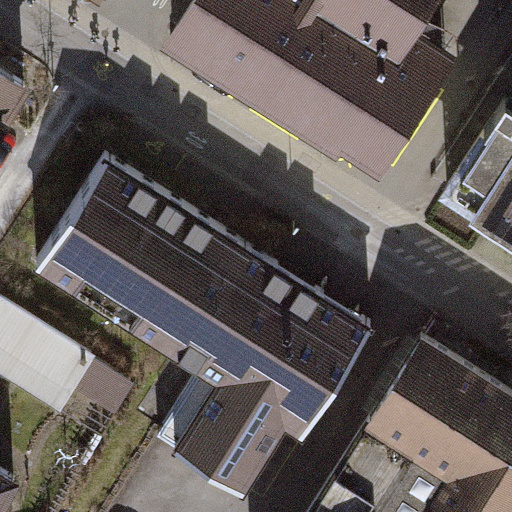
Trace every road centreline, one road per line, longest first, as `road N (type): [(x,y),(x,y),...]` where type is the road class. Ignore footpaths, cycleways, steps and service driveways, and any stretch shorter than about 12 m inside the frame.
road 1 (residential): [(102,67),(511,322)]
road 2 (residential): [(0,206),(66,101),(102,67)]
road 3 (residential): [(0,3),(102,67)]
